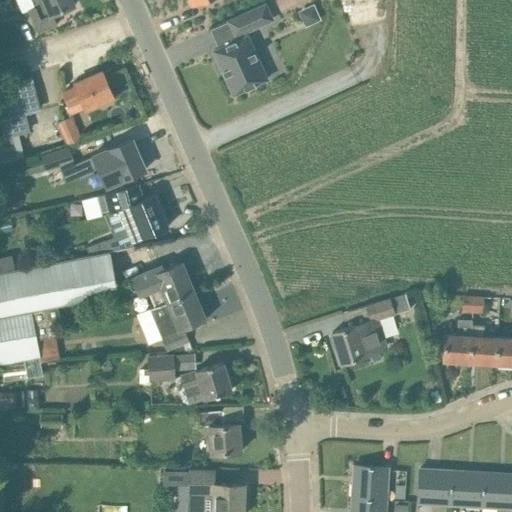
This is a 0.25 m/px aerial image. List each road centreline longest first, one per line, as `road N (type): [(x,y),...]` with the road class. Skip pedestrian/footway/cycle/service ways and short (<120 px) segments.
road 1 (unclassified): [(299,412),(271,305),(127,0)]
road 2 (residential): [(299,412),(328,426),(424,430),(511,400)]
